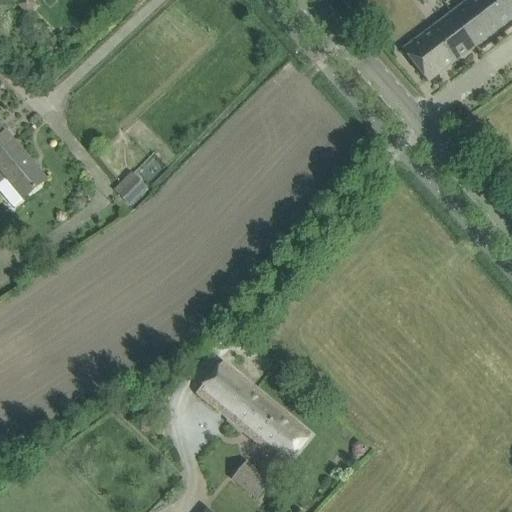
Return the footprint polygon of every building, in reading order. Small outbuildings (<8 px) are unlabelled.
[(511,0),(468,0),(451,14),(476,46),(511,18),(511,0)] [(428,83),(476,46),(451,14),(403,50),(428,83)] [(0,155),(15,143),(0,125),(0,155)] [(46,180),(17,146),(15,143),(0,155),(0,189),(13,207),(23,200),(46,180)] [(131,207),(148,188),(131,172),(114,191),(131,207)] [(284,466),(297,451),(310,436),(223,363),(197,394),(284,466)] [(235,484),(250,496),(257,501),(273,480),(246,461),(230,480),(235,484)]
